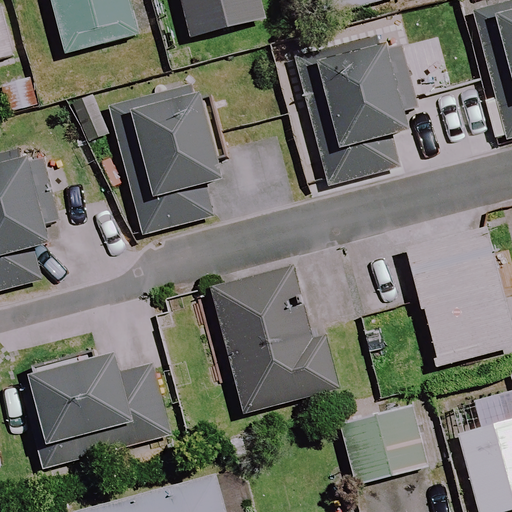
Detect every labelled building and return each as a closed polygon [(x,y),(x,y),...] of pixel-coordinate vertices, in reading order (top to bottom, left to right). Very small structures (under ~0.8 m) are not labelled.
[(141,39),(131,0),(52,0),(68,58),(141,39)] [(180,0),(192,44),(266,25),(259,0),(180,0)] [(314,0),(318,13),(364,0),(314,0)] [(0,64),(15,60),(0,9),(0,64)] [(511,10),(496,14),(511,82),(511,10)] [(415,140),(386,40),(295,67),(332,194),(401,174),(393,146),(415,140)] [(145,246),(212,230),(203,192),(229,186),(205,87),(112,110),(145,246)] [(0,299),(15,296),(7,264),(56,252),(31,151),(0,159),(0,299)] [(511,346),(487,231),(415,246),(441,370),(511,354),(511,346)] [(342,398),(328,339),(315,342),(297,274),(214,295),(246,422),(342,398)] [(34,383),(54,450),(122,430),(128,450),(178,435),(153,348),(34,383)] [(511,511),(511,398),(471,409),(477,433),(460,438),(478,511),(511,511)] [(414,412),(343,430),(358,490),(429,472),(414,412)] [(105,511),(217,511),(210,483),(105,511)]
